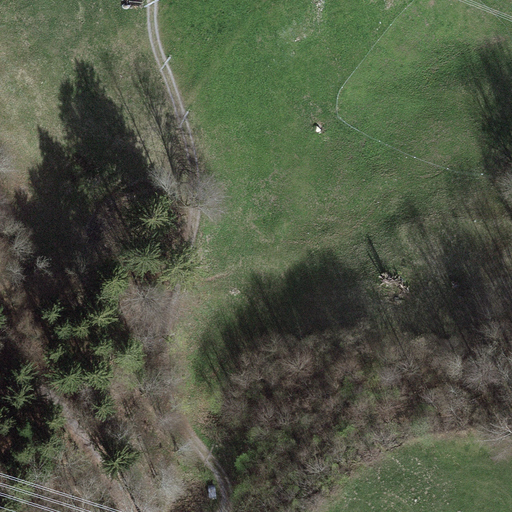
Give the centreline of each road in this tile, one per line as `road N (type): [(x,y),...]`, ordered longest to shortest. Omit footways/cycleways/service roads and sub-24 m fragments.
road 1 (track): [(152,0),(152,30),(182,116),(193,180),(162,372),(179,420),(230,493),(228,511)]
road 2 (track): [(126,511),(49,402),(0,398)]
